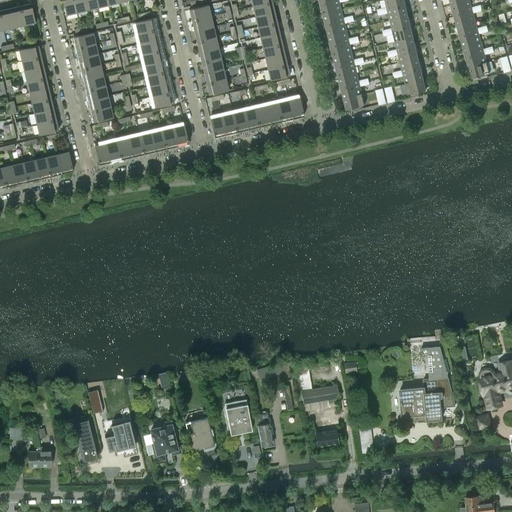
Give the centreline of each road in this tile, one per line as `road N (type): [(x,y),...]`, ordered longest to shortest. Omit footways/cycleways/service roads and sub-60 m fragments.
road 1 (residential): [(0,497),(169,494),(511,463)]
road 2 (residential): [(86,177),(44,0)]
road 3 (residential): [(201,150),(165,0)]
road 4 (residential): [(320,122),(452,96)]
road 5 (residential): [(320,122),(290,0)]
road 6 (residential): [(201,150),(320,122)]
